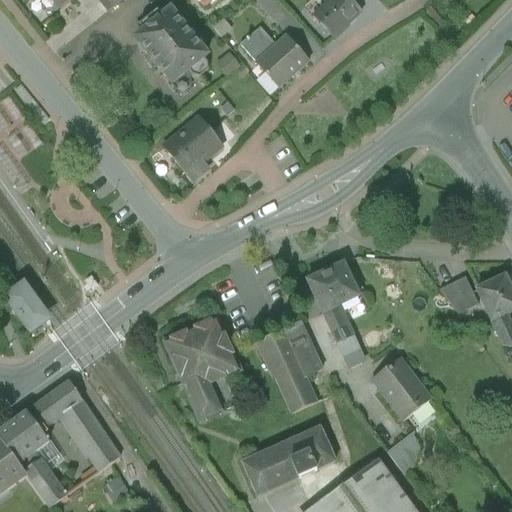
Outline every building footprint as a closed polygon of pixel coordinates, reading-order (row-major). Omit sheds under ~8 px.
[(70,0),(53,0),(60,8),(70,0)] [(101,0),(98,3),(106,12),(120,0),(101,0)] [(345,0),(334,0),(314,18),(333,39),(346,28),(344,25),(357,13),(345,0)] [(188,36),(168,11),(159,18),(154,11),(137,25),(142,32),(133,39),(170,84),(185,72),(188,70),(192,75),(199,77),(207,70),(206,64),(202,59),(205,56),(198,47),(205,41),(195,30),(188,36)] [(258,27),(237,45),(254,65),(275,46),(258,27)] [(305,62),(284,38),(275,46),(254,65),(276,88),(305,62)] [(185,72),(170,84),(179,94),(193,83),(185,72)] [(0,103),(0,126),(5,141),(12,138),(18,155),(36,149),(18,98),(0,103)] [(198,120),(163,149),(190,182),(202,171),(196,164),(219,144),(198,120)] [(343,267),(307,283),(321,313),(335,307),(357,296),(343,267)] [(478,306),(462,274),(439,292),(460,320),(478,306)] [(511,290),(505,276),(477,289),(491,321),(506,314),(511,311),(511,290)] [(44,321),(23,292),(10,301),(11,303),(7,306),(16,318),(20,315),(31,331),(44,321)] [(335,307),(321,313),(335,344),(349,337),(335,307)] [(511,326),(506,314),(491,321),(503,347),(511,343),(511,326)] [(239,370),(215,317),(163,341),(201,423),(234,408),(221,379),(239,370)] [(300,324),(287,330),(285,327),(258,339),(280,389),(302,379),(321,370),(300,324)] [(349,337),(335,344),(349,372),(363,366),(349,337)] [(511,343),(503,347),(511,365),(511,343)] [(431,403),(399,362),(372,383),(403,424),(431,403)] [(302,379),(280,389),(291,413),(313,403),(302,379)] [(69,384),(27,415),(40,434),(61,419),(82,404),(69,384)] [(120,461),(82,404),(61,419),(90,462),(99,475),(120,461)] [(27,415),(0,434),(0,442),(0,443),(18,467),(35,455),(48,445),(40,434),(27,415)] [(318,429),(243,464),(258,498),(334,463),(318,429)] [(412,436),(398,447),(415,469),(419,451),(412,436)] [(0,443),(0,487),(3,485),(7,490),(25,477),(18,467),(0,443)] [(415,469),(398,447),(387,456),(403,477),(415,469)] [(57,485),(35,455),(18,467),(25,477),(50,511),(67,499),(57,485)] [(412,511),(374,460),(302,511),(412,511)] [(90,462),(57,485),(67,499),(99,475),(90,462)]
